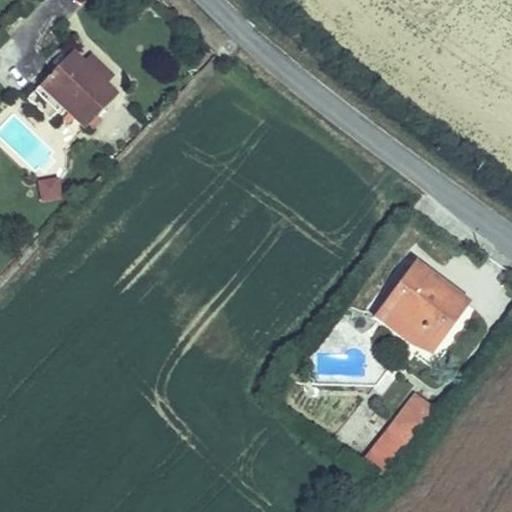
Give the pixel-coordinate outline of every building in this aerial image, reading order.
[(83,63),(74,53),(22,103),(42,126),(60,111),(82,133),(119,96),(108,85),(114,78),(92,56),(83,63)] [(42,126),(22,103),(12,114),(32,135),(42,126)] [(36,181),(38,202),(62,201),(61,180),(36,181)] [(412,254),(369,314),(401,341),(425,351),(466,296),(412,254)] [(410,387),(357,454),(376,469),(429,401),(410,387)]
